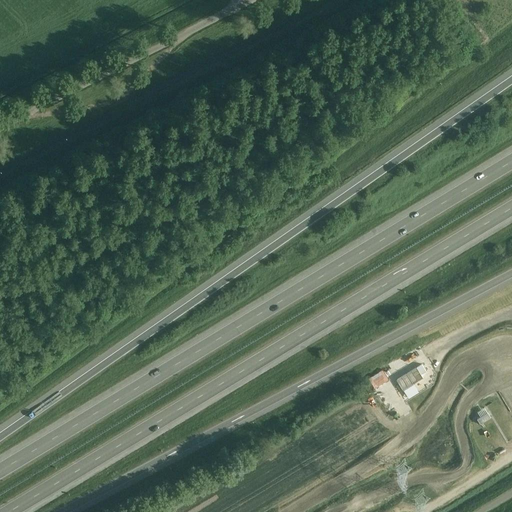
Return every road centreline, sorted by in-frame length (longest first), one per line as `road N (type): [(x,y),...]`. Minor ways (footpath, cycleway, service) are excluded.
road 1 (trunk): [(511,79),(0,437)]
road 2 (trunk): [(511,161),(0,471)]
road 3 (trunk): [(12,511),(511,209)]
road 4 (trunk): [(60,511),(511,273)]
road 5 (unclassified): [(247,0),(0,127)]
